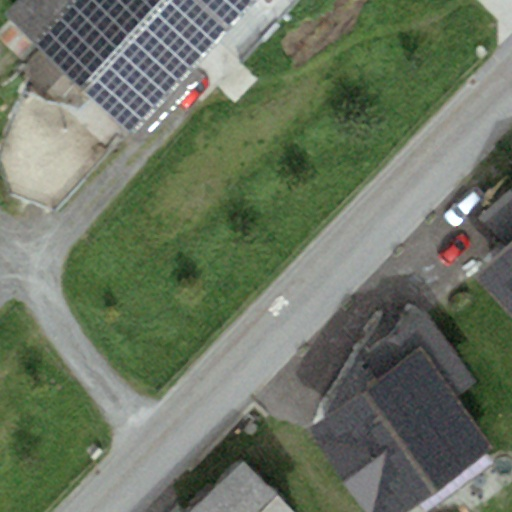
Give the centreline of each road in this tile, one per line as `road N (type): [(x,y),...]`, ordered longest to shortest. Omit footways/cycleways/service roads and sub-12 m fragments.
road 1 (tertiary): [(511,80),(103,511)]
road 2 (track): [(0,237),(80,359),(164,447)]
